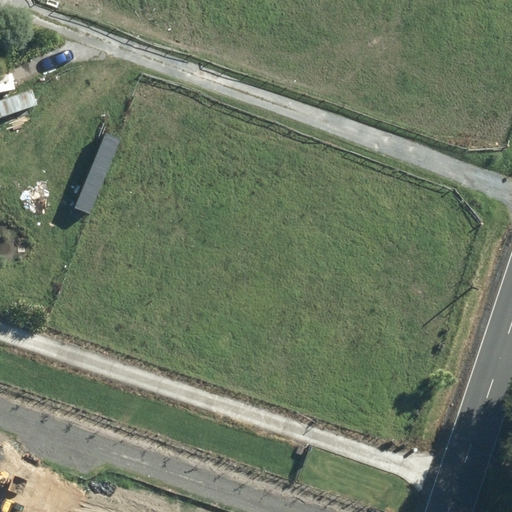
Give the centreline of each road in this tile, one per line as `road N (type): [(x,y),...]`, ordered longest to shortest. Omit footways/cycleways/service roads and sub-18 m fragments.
road 1 (unknown): [(511,196),(19,6)]
road 2 (unknown): [(457,499),(0,342)]
road 3 (tertiary): [(511,337),(453,511)]
